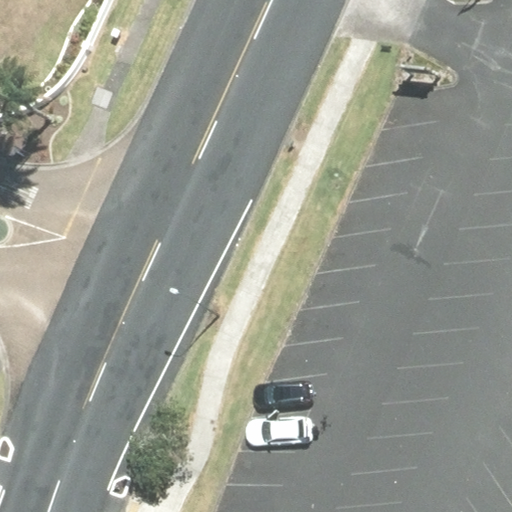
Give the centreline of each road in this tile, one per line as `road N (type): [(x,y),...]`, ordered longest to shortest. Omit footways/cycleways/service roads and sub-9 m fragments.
road 1 (tertiary): [(271,0),(168,225)]
road 2 (tertiary): [(118,335),(56,511)]
road 3 (residential): [(0,188),(168,225)]
road 4 (residential): [(118,335),(0,287)]
road 5 (tertiary): [(168,225),(118,335)]
